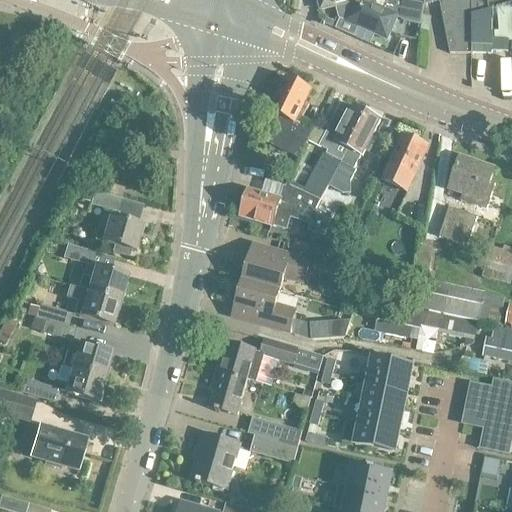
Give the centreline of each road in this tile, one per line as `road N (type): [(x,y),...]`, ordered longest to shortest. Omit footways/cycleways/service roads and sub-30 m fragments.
road 1 (unclassified): [(125,511),(197,249)]
road 2 (tertiary): [(204,16),(193,113),(197,249)]
road 3 (tertiary): [(197,249),(248,32)]
road 4 (tertiary): [(386,82),(253,9)]
road 5 (tertiary): [(248,32),(386,82)]
road 6 (tertiary): [(511,130),(386,82)]
road 7 (residential): [(458,382),(430,511)]
